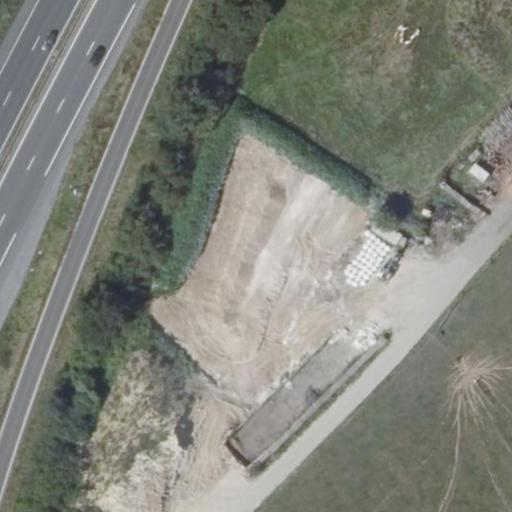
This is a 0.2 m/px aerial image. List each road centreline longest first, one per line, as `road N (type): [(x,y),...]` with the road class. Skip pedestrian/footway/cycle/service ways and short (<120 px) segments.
road 1 (trunk): [(0,480),(66,280),(182,0)]
road 2 (track): [(511,204),(401,335),(220,511)]
road 3 (trunk): [(0,228),(116,0)]
road 4 (trunk): [(59,0),(0,120)]
